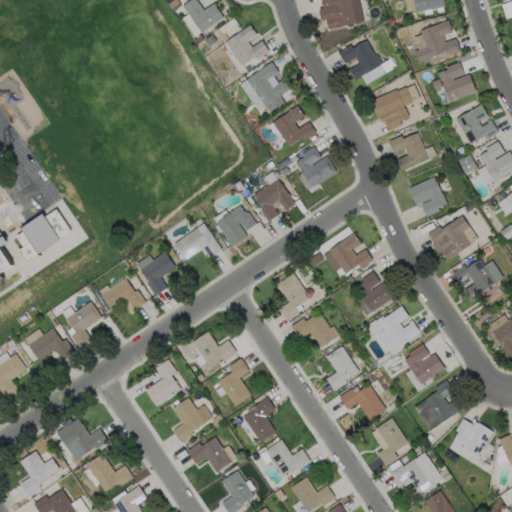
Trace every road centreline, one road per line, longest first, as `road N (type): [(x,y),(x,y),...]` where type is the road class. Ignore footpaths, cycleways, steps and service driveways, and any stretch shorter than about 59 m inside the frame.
road 1 (residential): [(500,397),(404,252),(284,0)]
road 2 (residential): [(372,188),(0,443)]
road 3 (residential): [(386,511),(233,282)]
road 4 (residential): [(193,511),(101,376)]
